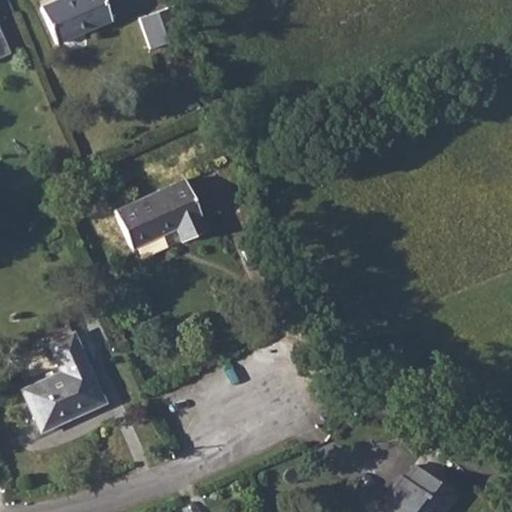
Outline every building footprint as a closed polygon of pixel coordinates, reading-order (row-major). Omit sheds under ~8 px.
[(52,0),(38,7),(54,42),(110,17),(102,0),(52,0)] [(183,34),(172,4),(138,16),(150,46),(183,34)] [(0,57),(11,53),(0,28),(0,57)] [(184,179),(114,209),(131,247),(176,227),(181,241),(207,229),(184,179)] [(45,329),(51,343),(73,333),(67,320),(45,329)] [(73,333),(51,343),(48,344),(61,371),(21,388),(40,430),(104,401),(73,333)] [(440,511),(453,495),(414,464),(404,477),(400,474),(383,496),(387,500),(379,510),(380,511),(440,511)]
